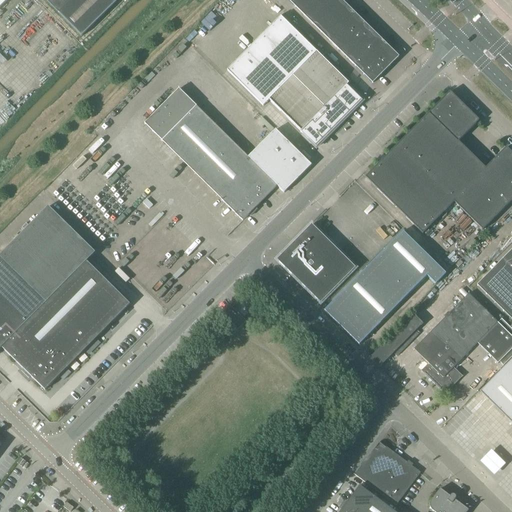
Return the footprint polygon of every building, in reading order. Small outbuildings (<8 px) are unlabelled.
[(44,0),(81,37),(116,3),(113,0),(44,0)] [(354,15),(347,8),(346,8),(347,7),(346,6),(346,7),(344,5),(338,0),(288,0),(295,7),(295,8),(296,8),(304,16),(303,16),(304,17),(305,16),(312,24),(312,25),(313,25),(321,33),(321,34),(322,33),(329,41),(330,42),(338,49),(338,50),(339,50),(344,55),(346,58),(347,59),(347,58),(354,66),(355,67),(363,74),(363,75),(364,75),(372,83),(371,83),(372,84),(373,83),(372,83),(379,76),(380,76),(380,75),(388,67),(389,67),(389,66),(397,58),(397,59),(398,58),(397,57),(397,58),(389,50),(390,49),(389,49),(388,49),(381,41),(380,40),(380,41),(372,33),(373,32),(372,32),(371,32),(364,25),(364,24),(363,23),(363,24),(355,16),(356,16),(355,15),(354,15)] [(351,81),(344,73),(284,14),(280,18),(280,17),(227,71),(263,107),(269,101),(300,131),(300,132),(316,149),(362,102),(346,86),(351,81)] [(196,107),(179,90),(144,125),(162,142),(236,216),(232,220),(233,220),(231,222),(236,228),(277,187),(284,194),(286,191),(287,192),(296,183),(295,182),(311,166),(275,130),(248,158),(196,107)] [(365,178),(385,198),(470,114),(449,93),(365,178)] [(470,114),(385,198),(422,235),(454,203),(482,231),(511,200),(511,154),(506,149),(485,170),(457,143),(478,122),(470,114)] [(45,391),(129,305),(86,263),(95,254),(48,208),(0,256),(0,350),(2,349),(45,391)] [(328,242),(311,226),(277,261),(293,277),(299,272),(301,274),(300,274),(300,275),(300,276),(301,277),(302,277),(303,277),(303,276),(304,277),(299,283),(320,304),(355,269),(333,247),(332,248),(327,243),(328,242)] [(324,312),(359,346),(380,324),(426,277),(435,285),(445,275),(402,232),(361,274),(324,312)] [(511,321),(511,320),(511,251),(511,252),(511,253),(503,261),(503,260),(502,261),(503,262),(495,269),(494,269),(494,270),(486,278),(486,277),(485,278),(486,279),(478,286),(477,287),(478,287),(486,295),(485,295),(486,296),(487,295),(494,303),(495,304),(503,311),(503,312),(504,312),(511,320),(511,321)] [(511,357),(511,330),(501,320),(497,323),(468,295),(413,350),(428,364),(421,372),(445,395),(462,377),(453,368),(477,344),(497,364),(499,363),(503,366),(511,357)] [(228,309),(216,321),(230,335),(243,323),(228,309)] [(413,316),(370,359),(379,368),(393,353),(396,357),(418,335),(415,332),(422,325),(413,316)] [(511,360),(479,393),(511,425),(511,360)] [(354,476),(396,506),(420,473),(411,467),(413,465),(408,462),(407,463),(379,443),(354,476)] [(17,464),(21,468),(26,462),(21,459),(17,464)] [(393,511),(359,486),(340,511),(393,511)] [(467,511),(468,511),(457,503),(454,501),(455,500),(455,499),(455,498),(455,497),(455,496),(454,496),(453,495),(452,495),(452,496),(451,496),(450,496),(450,497),(440,490),(431,501),(430,502),(430,503),(429,504),(429,505),(429,507),(429,508),(430,509),(430,510),(431,510),(432,511),(433,511),(432,511),(467,511)] [(66,503),(64,507),(63,508),(68,511),(70,511),(73,508),(66,503)]
